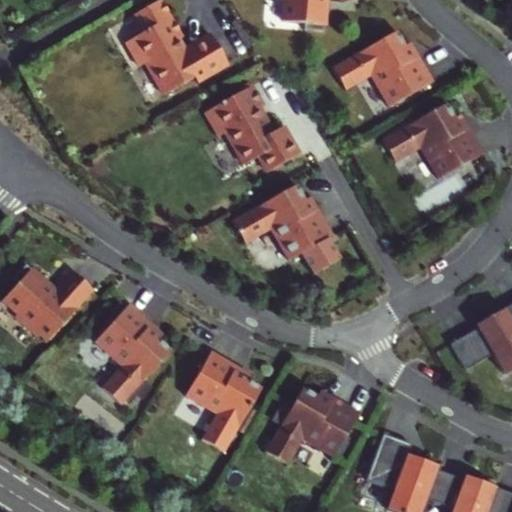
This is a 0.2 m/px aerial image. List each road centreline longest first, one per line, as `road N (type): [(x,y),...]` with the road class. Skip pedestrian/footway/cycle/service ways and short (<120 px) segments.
road 1 (residential): [(36,169),(138,250),(275,327),(310,336),(359,327)]
road 2 (residential): [(359,327),(396,374),(511,435)]
road 3 (residential): [(328,166),(407,304)]
road 4 (residential): [(407,304),(478,256),(511,205)]
road 5 (residential): [(0,64),(113,0)]
road 6 (residential): [(511,84),(423,0)]
